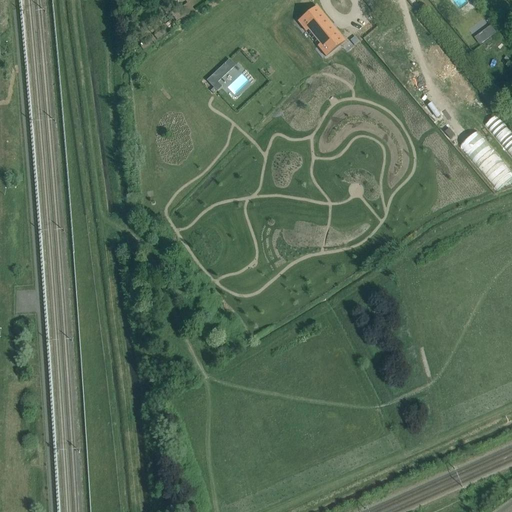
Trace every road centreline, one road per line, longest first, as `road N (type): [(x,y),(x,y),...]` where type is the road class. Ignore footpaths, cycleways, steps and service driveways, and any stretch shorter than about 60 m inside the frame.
road 1 (track): [(117,511),(56,0)]
road 2 (track): [(100,210),(135,511)]
road 3 (track): [(100,210),(72,0)]
